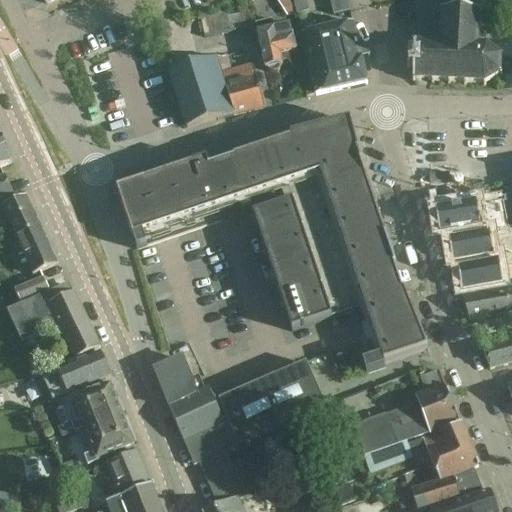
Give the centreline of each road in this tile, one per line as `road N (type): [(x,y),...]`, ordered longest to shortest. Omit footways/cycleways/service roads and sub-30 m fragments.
road 1 (residential): [(511,486),(426,270),(390,144),(387,103)]
road 2 (secondary): [(131,382),(0,85)]
road 3 (residential): [(84,164),(387,103)]
road 4 (unclassified): [(131,382),(135,320),(84,164)]
road 5 (unclassified): [(84,164),(0,32)]
road 6 (secondary): [(181,511),(131,382)]
road 7 (unclassified): [(84,164),(27,43)]
road 8 (residential): [(387,103),(511,106)]
